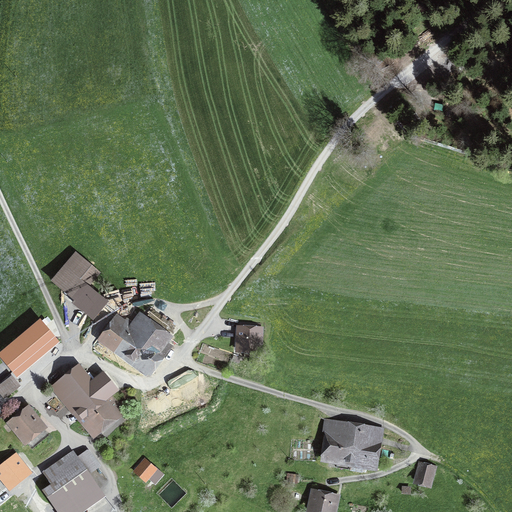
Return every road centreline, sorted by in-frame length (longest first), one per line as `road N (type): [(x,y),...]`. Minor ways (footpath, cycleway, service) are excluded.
road 1 (track): [(31,385),(72,353),(141,382),(162,375),(285,220),(343,128),(499,0)]
road 2 (track): [(178,358),(370,417),(418,444),(418,453),(393,468),(332,480)]
road 3 (track): [(72,353),(0,196)]
road 4 (track): [(82,357),(117,309),(150,300),(187,307),(226,296)]
